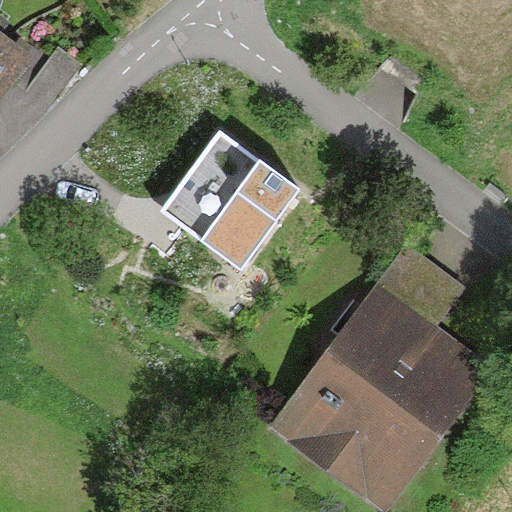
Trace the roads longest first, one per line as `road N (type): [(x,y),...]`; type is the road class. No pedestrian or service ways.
road 1 (residential): [(205,0),(247,47),(511,242)]
road 2 (residential): [(0,197),(205,0)]
